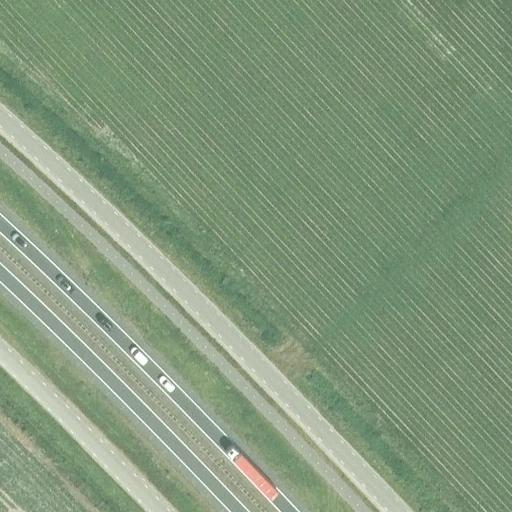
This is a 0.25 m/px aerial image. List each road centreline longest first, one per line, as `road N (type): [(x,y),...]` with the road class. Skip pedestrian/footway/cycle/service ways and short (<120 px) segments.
road 1 (tertiary): [(0,118),(229,335),(397,511)]
road 2 (trunk): [(287,511),(0,222)]
road 3 (trunk): [(0,274),(237,511)]
road 4 (unclassified): [(0,352),(156,511)]
